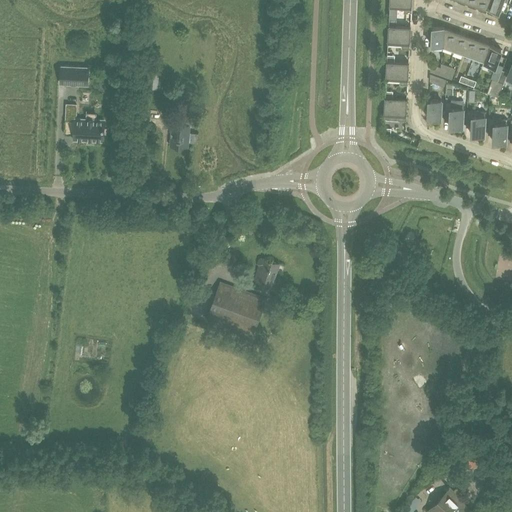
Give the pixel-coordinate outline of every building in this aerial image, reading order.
[(389,0),(389,6),(390,6),(390,4),(404,5),(404,12),(412,13),(412,0),(389,0)] [(489,0),(487,8),(498,12),(502,0),(489,0)] [(411,26),(396,25),(389,25),(388,25),(387,42),(388,42),(388,40),(402,41),(402,48),(410,49),(411,26)] [(432,45),(442,46),(448,29),(444,28),(445,26),(433,26),(432,37),(432,45)] [(459,33),(448,29),(442,46),(444,46),(453,49),(459,33)] [(469,37),(459,33),(453,49),(463,53),(469,37)] [(463,53),(474,57),(479,41),(469,37),(463,53)] [(483,63),(490,44),(479,41),(474,57),(484,61),(483,63)] [(501,48),(490,44),(483,63),(495,67),(501,48)] [(400,84),(407,84),(408,84),(409,62),(394,61),(387,61),(386,78),(387,78),(387,76),(401,77),(400,84)] [(445,76),(448,77),(451,67),(442,63),(441,67),(441,68),(447,70),(445,76)] [(441,68),(441,67),(431,64),(431,71),(445,76),(447,70),(441,68)] [(61,83),(70,84),(88,84),(89,67),(62,66),(61,83)] [(148,70),(147,79),(159,80),(160,71),(148,70)] [(446,79),(431,74),(430,80),(444,85),(446,79)] [(487,93),(493,95),(498,81),(492,79),(487,93)] [(498,81),(493,95),(499,97),(504,83),(498,81)] [(406,120),(407,98),(393,97),(386,97),(385,97),(384,114),(385,114),(385,112),(399,113),(399,120),(406,120)] [(441,100),(429,99),(428,119),(440,119),(441,100)] [(444,120),(450,121),(450,127),(462,127),(463,108),(464,100),(452,100),(451,102),(445,102),(445,116),(444,120)] [(96,118),(95,118),(87,118),(87,119),(76,118),(77,104),(67,104),(66,129),(75,130),(74,139),(87,140),(88,140),(92,140),(93,140),(103,140),(104,119),(96,119),(96,118)] [(467,110),(466,124),(472,124),(472,134),(484,135),(485,111),(467,110)] [(172,122),(170,145),(179,146),(188,147),(189,140),(196,140),(200,141),(200,131),(190,130),(190,124),(190,120),(191,115),(173,113),(172,122)] [(494,132),(494,134),(494,142),(506,143),(507,118),(489,117),(488,131),(494,132)] [(265,258),(264,258),(261,257),(260,258),(258,263),(259,264),(262,266),(260,272),(257,271),(255,278),(271,284),(279,263),(265,258)] [(221,281),(207,319),(253,336),(267,298),(221,281)] [(461,442),(465,441),(466,466),(484,466),(483,436),(469,437),(469,432),(460,433),(461,442)] [(492,472),(485,484),(482,489),(494,496),(504,479),(492,472)] [(429,509),(431,511),(467,511),(470,510),(448,489),(429,509)]
